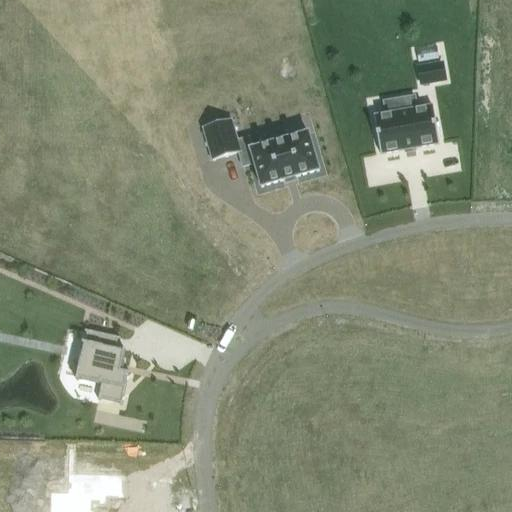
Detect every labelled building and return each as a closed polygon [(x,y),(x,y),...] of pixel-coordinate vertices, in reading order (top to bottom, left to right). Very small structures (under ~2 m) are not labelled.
[(444,63),(417,68),(421,87),(447,82),(444,63)] [(381,155),(440,145),(433,107),(375,118),(381,155)] [(261,188),(263,187),(284,181),(284,182),(297,178),(297,177),(317,172),(319,171),(319,169),(318,169),(309,136),(309,135),(308,133),(306,134),(307,134),(252,150),(249,138),(238,142),(231,120),(203,128),(213,161),(239,153),(243,167),(255,164),(261,186),(261,188)] [(81,359),(77,381),(79,381),(79,379),(103,385),(99,401),(101,401),(101,399),(121,404),(121,405),(122,406),(129,375),(131,376),(131,374),(121,372),(126,351),(124,350),(124,352),(117,350),(119,340),(121,340),(121,339),(86,331),(86,333),(88,333),(85,343),(84,343),(83,345),(85,345),(82,359),(81,359)] [(93,511),(90,511),(91,500),(100,500),(100,504),(105,504),(106,495),(118,496),(118,497),(123,497),(124,495),(121,495),(122,477),(122,476),(72,475),(69,475),(69,483),(72,483),(72,489),(69,489),(69,494),(51,493),(50,511),(93,511)]
